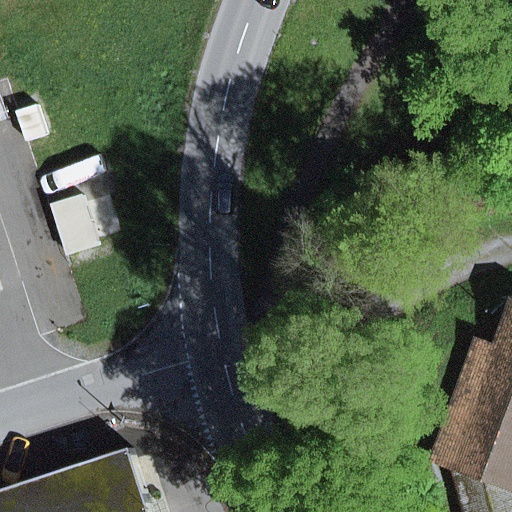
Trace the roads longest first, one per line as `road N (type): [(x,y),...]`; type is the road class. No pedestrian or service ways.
road 1 (secondary): [(260,0),(220,115),(211,197),(219,347)]
road 2 (track): [(386,31),(293,216),(274,270),(273,302)]
road 3 (residential): [(219,347),(0,419)]
road 4 (secondary): [(219,347),(280,511)]
